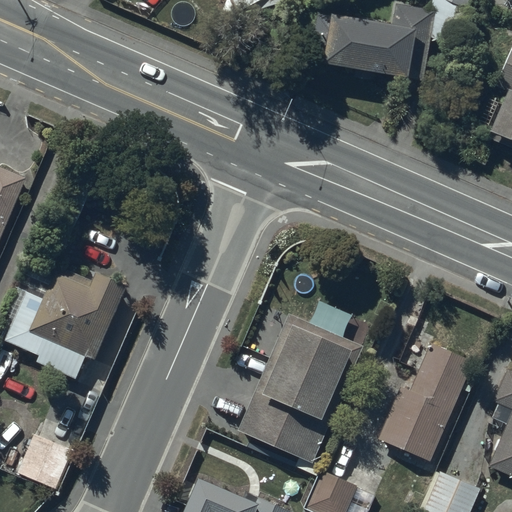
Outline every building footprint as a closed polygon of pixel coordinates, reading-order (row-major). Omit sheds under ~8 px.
[(234,0),(253,33),(300,7),(296,0),(234,0)] [(473,0),(431,0),(428,7),(393,2),(391,16),(353,11),(352,18),(328,15),(321,65),(421,79),(428,33),(454,44),(473,0)] [(511,51),(496,89),(508,95),(490,137),(511,146),(511,51)] [(0,239),(26,180),(0,169),(0,239)] [(98,178),(82,171),(50,244),(66,250),(98,178)] [(94,281),(60,266),(45,300),(28,293),(6,344),(41,360),(39,364),(77,381),(88,357),(99,362),(131,289),(98,274),(94,281)] [(290,318),(238,433),(313,467),(364,352),(290,318)] [(402,389),(379,442),(431,465),(474,364),(433,346),(412,393),(402,389)] [(511,372),(505,369),(490,404),(511,413),(511,416),(490,470),(511,478),(511,372)] [(73,454),(35,436),(17,473),(55,491),(73,454)] [(349,511),(360,490),(322,473),(305,511),(306,511),(349,511)] [(472,511),(481,492),(440,474),(423,511),(472,511)] [(242,498),(201,480),(187,511),(299,511),(246,488),(242,498)]
